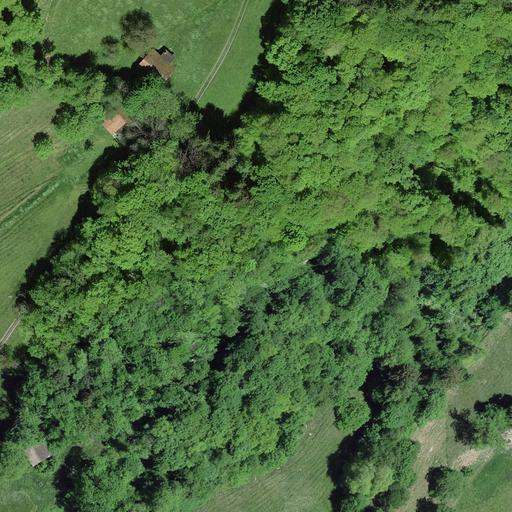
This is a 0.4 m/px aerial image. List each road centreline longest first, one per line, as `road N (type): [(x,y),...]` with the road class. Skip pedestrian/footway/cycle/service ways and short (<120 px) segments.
road 1 (track): [(182,141),(105,219),(0,347)]
road 2 (track): [(363,511),(420,416),(511,295)]
road 3 (track): [(0,84),(27,71),(149,84),(169,98),(165,131),(182,141)]
road 4 (track): [(247,0),(182,141)]
